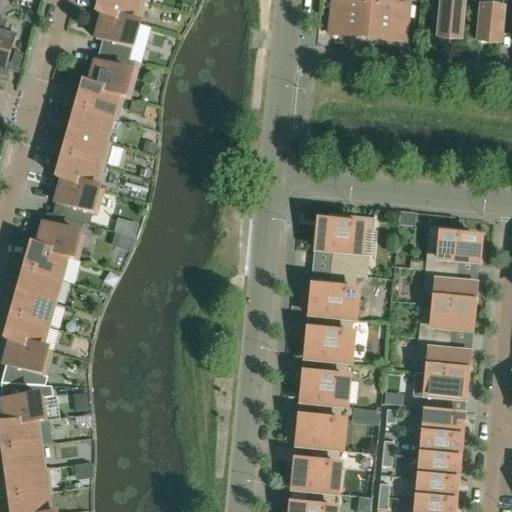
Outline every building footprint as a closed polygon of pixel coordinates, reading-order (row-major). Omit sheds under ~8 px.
[(138,26),(144,4),(130,0),(101,0),(97,15),(139,27),(138,26)] [(336,0),(335,12),(332,12),(330,37),(355,39),(355,36),(367,38),(371,4),(334,0),(333,0),(336,0)] [(439,26),(437,26),(436,37),(438,37),(438,39),(459,41),(463,0),(431,0),(429,23),(431,23),(431,19),(440,20),(439,26)] [(479,30),(477,30),(475,41),(478,41),(478,43),(499,45),(503,0),(471,0),(469,27),(471,27),(471,23),(480,24),(479,30)] [(371,4),(367,38),(380,39),(379,41),(405,44),(407,19),(404,19),(405,7),(371,4)] [(132,51),(139,27),(97,15),(96,16),(102,18),(96,41),(112,45),(109,57),(129,63),(132,51)] [(5,23),(0,21),(0,78),(7,80),(11,68),(7,67),(15,38),(2,34),(5,23)] [(83,87),(83,88),(130,101),(136,77),(125,74),(129,63),(109,57),(105,68),(95,65),(89,89),(83,87)] [(129,102),(130,101),(83,88),(76,111),(113,121),(117,122),(124,100),(129,102)] [(106,144),(113,121),(76,111),(69,134),(106,144)] [(56,155),(63,157),(104,169),(111,145),(106,144),(69,134),(67,142),(60,140),(56,155)] [(63,157),(56,180),(104,194),(104,193),(98,191),(104,169),(63,157)] [(97,217),(104,194),(56,180),(56,181),(62,183),(56,206),(66,209),(63,220),(58,218),(58,219),(83,226),(89,228),(92,216),(97,217)] [(372,232),(373,222),(334,218),(333,228),(319,226),(316,254),(334,255),(332,276),(357,279),(367,280),(369,259),(360,258),(363,232),(372,232)] [(31,249),(78,263),(84,239),(80,237),(83,226),(58,219),(55,230),(43,227),(37,250),(31,249)] [(424,272),(451,274),(452,263),(477,266),(478,262),(482,262),(483,250),(479,250),(480,242),(466,241),(467,232),(468,232),(468,231),(448,229),(448,239),(440,238),(439,251),(427,250),(425,264),(424,272)] [(31,249),(24,272),(61,283),(67,260),(78,263),(31,249)] [(54,306),(61,283),(24,272),(18,296),(54,306)] [(451,275),(451,274),(424,272),(422,294),(435,295),(434,307),(473,312),(475,289),(450,286),(451,275)] [(312,291),(310,318),(328,320),(353,323),(354,323),(357,295),(355,295),(357,279),(332,276),(331,288),(329,287),(328,292),(312,291)] [(18,296),(11,319),(48,329),(54,306),(18,296)] [(473,312),(434,307),(432,320),(420,319),(417,340),(444,343),(446,332),(471,334),(473,312)] [(48,329),(11,319),(5,342),(52,355),(52,354),(41,351),(48,329)] [(351,339),(353,323),(328,320),(327,331),(324,331),(324,336),(308,334),(305,362),(323,364),(349,366),(350,366),(352,339),(351,339)] [(362,326),(362,356),(375,356),(375,326),(362,326)] [(444,343),(417,340),(415,363),(428,364),(426,376),(466,380),(468,358),(443,355),(444,343)] [(45,379),(52,355),(5,342),(4,343),(10,344),(4,367),(6,368),(1,386),(45,389),(47,380),(45,379)] [(320,379),(304,378),(301,405),(319,407),(344,410),(345,410),(348,382),(347,382),(349,366),(323,364),(322,375),(320,375),(320,379)] [(414,375),(410,409),(442,413),(442,412),(438,411),(439,401),(464,403),(466,380),(426,376),(414,375)] [(0,428),(0,429),(47,422),(44,399),(53,398),(52,389),(1,386),(3,404),(1,404),(5,428),(0,428)] [(343,426),(344,410),(319,407),(318,418),(316,418),(315,423),(300,421),(297,449),(315,451),(340,453),(341,453),(344,426),(343,426)] [(395,426),(397,413),(386,412),(385,425),(395,426)] [(423,438),(459,442),(459,443),(461,443),(461,420),(425,416),(423,438)] [(47,423),(47,422),(0,429),(0,438),(2,453),(40,448),(37,425),(47,423)] [(421,460),(457,463),(457,464),(459,464),(459,443),(459,442),(423,438),(421,460)] [(382,456),(392,457),(393,444),(383,444),(382,456)] [(43,471),(40,448),(2,453),(5,477),(43,471)] [(311,467),(295,465),(293,493),(311,494),(311,495),(336,497),(337,497),(340,469),(338,469),(340,453),(315,451),(314,462),(311,462),(311,467)] [(381,469),(391,470),(392,457),(382,456),(381,469)] [(421,460),(421,461),(419,481),(455,485),(455,486),(457,486),(457,464),(457,463),(421,460)] [(5,477),(9,501),(46,495),(51,495),(48,471),(43,471),(5,477)] [(455,486),(455,485),(419,481),(417,503),(453,506),(453,507),(455,507),(455,486)] [(378,499),(388,500),(389,487),(379,486),(378,499)] [(48,511),(46,495),(9,501),(10,511),(48,511)] [(334,511),(336,497),(311,495),(309,505),(307,505),(307,510),(291,509),(290,511),(334,511)] [(377,511),(381,511),(386,511),(388,500),(378,499),(377,511)] [(452,511),(453,507),(453,506),(417,503),(415,511),(452,511)]
